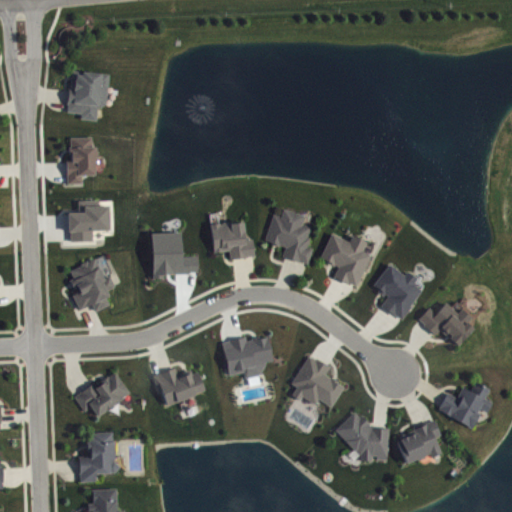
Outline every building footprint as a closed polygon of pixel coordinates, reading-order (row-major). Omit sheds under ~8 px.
[(99,105),(105,101),(108,72),(71,68),(70,76),(69,86),(67,85),(66,95),(65,102),(67,102),(66,110),(80,112),(79,117),(95,119),(97,105),(99,105)] [(91,135),(69,136),(69,145),(68,145),(68,149),(68,152),(70,152),(70,158),(65,159),(65,166),(65,173),(66,173),(66,181),(81,181),(81,173),(94,172),(94,157),(95,157),(95,153),(97,153),(97,149),(95,149),(95,145),(90,145),(90,143),(91,143),(91,135)] [(77,199),(77,211),(67,211),(67,220),(67,230),(69,230),(69,239),(92,239),(92,229),(109,228),(108,204),(97,204),(97,199),(77,199)] [(282,207),(279,214),(272,212),(263,238),(271,241),(270,243),(274,244),(278,245),(278,244),(284,246),(281,255),(289,258),(298,261),(298,259),(306,262),(311,247),(305,245),(308,236),(306,235),(309,225),(301,222),(304,214),(282,207)] [(221,221),(221,222),(218,222),(209,223),(212,251),(223,250),(227,249),(228,257),(237,257),(246,256),(246,255),(253,254),(251,238),(244,238),(242,220),(226,222),(226,220),(221,221)] [(150,231),(152,277),(162,277),(162,272),(180,272),(188,272),(188,270),(196,270),(196,254),(180,254),(180,230),(150,231)] [(361,249),(367,252),(368,251),(371,252),(355,285),(346,280),(345,282),(339,279),(331,275),(336,265),(333,263),(332,265),(328,263),(325,261),(325,260),(318,256),(330,232),(347,240),(351,233),(366,240),(361,249)] [(69,269),(73,276),(68,279),(70,283),(72,288),(77,286),(79,290),(71,294),(78,308),(85,304),(90,302),(94,309),(108,302),(104,295),(109,293),(106,288),(114,285),(108,274),(103,277),(93,257),(86,260),(86,259),(79,262),(80,264),(69,269)] [(388,262),(371,283),(377,287),(375,290),(378,292),(381,294),(383,292),(386,294),(379,303),(385,308),(392,314),(393,312),(399,317),(411,302),(409,301),(419,288),(412,282),(415,278),(406,270),(403,274),(388,262)] [(434,311),(427,305),(417,317),(423,322),(421,323),(426,327),(433,333),(438,328),(446,335),(455,343),(471,326),(466,321),(470,316),(460,307),(456,312),(443,301),(434,311)] [(264,363),(263,360),(271,358),(266,335),(257,337),(257,335),(253,336),(250,336),(250,338),(245,339),(244,334),(234,336),(227,338),(228,339),(220,341),(227,373),(242,370),(243,376),(258,373),(264,363)] [(313,359),(307,354),(289,381),(295,385),(290,393),(298,398),(301,394),(314,403),(317,397),(330,405),(343,385),(335,380),(336,380),(332,377),(329,375),(328,376),(323,372),(328,365),(321,360),(315,356),(313,359)] [(151,374),(157,391),(159,390),(164,402),(203,388),(196,369),(190,372),(189,368),(184,369),(175,373),(173,365),(164,368),(158,371),(151,374)] [(113,370),(107,375),(106,374),(102,376),(99,379),(100,381),(95,385),(91,381),(84,386),(79,390),(79,391),(73,395),(83,409),(89,405),(95,414),(106,406),(107,407),(128,391),(113,370)] [(445,391),(441,398),(437,405),(438,405),(437,407),(470,426),(478,412),(475,411),(477,406),(485,410),(490,401),(483,397),(488,387),(475,380),(474,382),(473,382),(470,388),(471,388),(470,390),(461,385),(459,388),(454,396),(445,391)] [(367,423),(368,422),(360,414),(358,416),(352,410),(334,428),(345,439),(344,439),(354,450),(354,449),(358,453),(358,458),(370,459),(370,454),(375,454),(375,457),(385,458),(387,427),(378,426),(370,426),(368,424),(367,423)] [(397,434),(398,438),(394,439),(404,461),(415,456),(416,458),(428,452),(429,455),(439,451),(433,436),(439,434),(432,418),(425,421),(424,420),(418,423),(411,426),(411,428),(400,432),(397,434)] [(114,471),(119,465),(112,460),(112,458),(113,458),(113,440),(111,440),(111,430),(90,431),(90,436),(88,436),(88,441),(85,441),(85,445),(86,449),(88,449),(89,454),(77,455),(77,463),(78,472),(79,472),(79,480),(94,479),(94,471),(114,471)] [(115,487),(91,487),(91,502),(86,502),(86,506),(86,510),(90,510),(90,511),(123,511),(123,508),(115,509),(115,507),(116,507),(115,487)]
